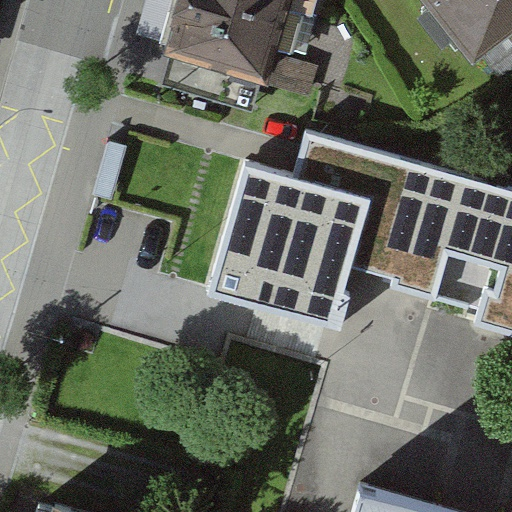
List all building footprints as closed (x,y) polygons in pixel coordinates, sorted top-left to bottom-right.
[(180,0),(165,55),(171,57),(263,83),(267,84),(291,0),(180,0)] [(511,67),(511,0),(402,0),(482,93),(511,67)] [(171,57),(162,91),(253,117),(263,83),(171,57)] [(502,265),(495,288),(486,285),(479,308),(476,320),(511,330),(511,189),(496,186),(484,182),(309,132),(306,131),(297,161),(294,173),(244,159),(207,286),(332,323),(350,262),(366,206),(379,210),(398,215),(412,219),(396,275),(394,283),(435,295),(439,282),(448,250),(502,265)] [(485,178),(484,182),(496,186),(508,189),(509,185),(511,176),(511,175),(488,168),(485,178)] [(382,271),(396,275),(412,219),(398,215),(379,210),(366,206),(350,262),(363,266),(382,271)] [(451,511),(360,486),(352,511),(451,511)] [(75,511),(42,503),(39,511),(75,511)]
